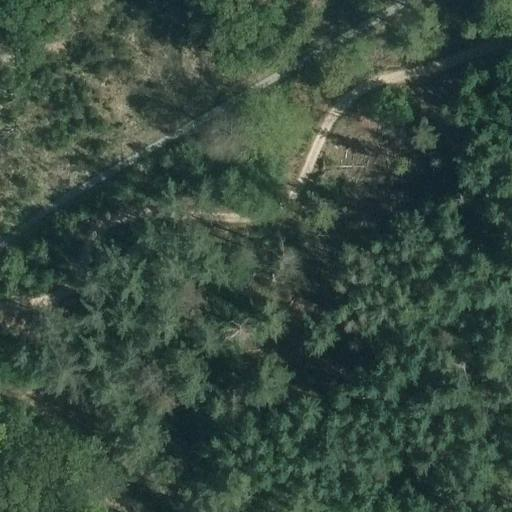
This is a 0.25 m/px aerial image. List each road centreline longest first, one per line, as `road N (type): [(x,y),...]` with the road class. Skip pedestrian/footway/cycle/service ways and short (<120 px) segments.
road 1 (track): [(511,38),(357,91),(329,122),(303,180),(277,211),(236,219),(117,218),(94,237),(65,291),(0,308)]
road 2 (track): [(180,511),(141,462),(82,414),(0,379)]
